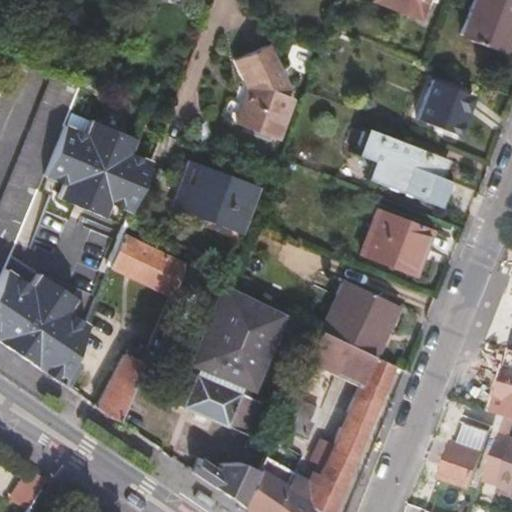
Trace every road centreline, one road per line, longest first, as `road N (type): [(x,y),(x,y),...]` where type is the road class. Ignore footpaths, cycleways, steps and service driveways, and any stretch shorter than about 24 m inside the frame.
road 1 (residential): [(511,181),(374,511)]
road 2 (residential): [(166,511),(0,404)]
